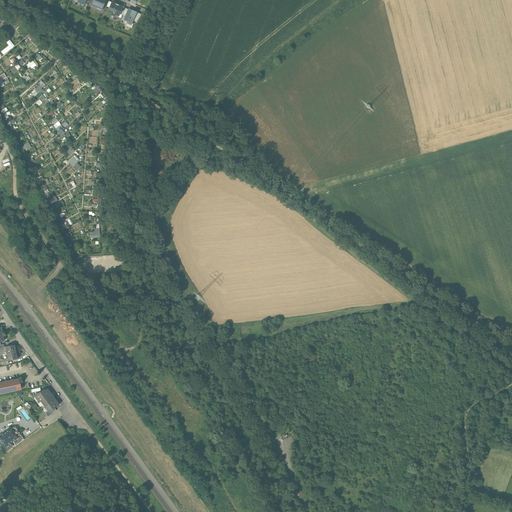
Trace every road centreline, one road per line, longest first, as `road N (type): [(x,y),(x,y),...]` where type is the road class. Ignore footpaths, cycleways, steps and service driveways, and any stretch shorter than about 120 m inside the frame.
road 1 (track): [(260,339),(308,319),(419,302),(511,373)]
road 2 (residential): [(0,310),(76,419)]
